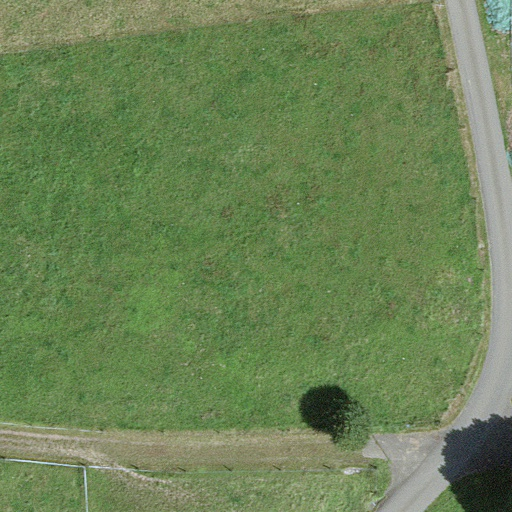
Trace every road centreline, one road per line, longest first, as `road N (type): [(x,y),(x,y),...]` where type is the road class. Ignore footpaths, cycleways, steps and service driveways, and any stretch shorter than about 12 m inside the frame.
road 1 (track): [(400,511),(452,458),(488,400),(508,320),(503,237),(456,0)]
road 2 (track): [(0,448),(452,458)]
